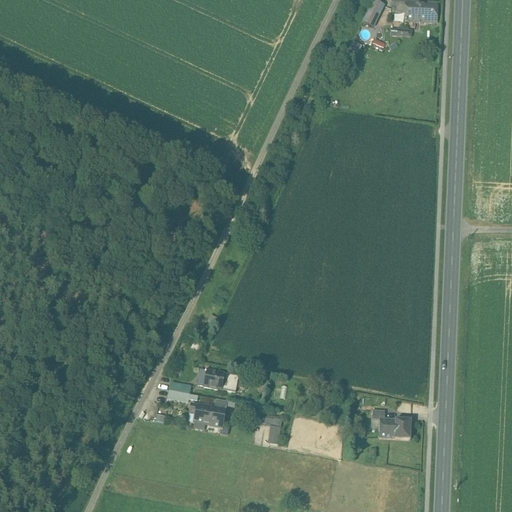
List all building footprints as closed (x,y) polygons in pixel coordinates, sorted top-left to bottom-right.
[(405,3),(391,3),(391,14),(405,14),(405,3)] [(437,4),(405,3),(405,14),(404,23),(436,24),(437,4)] [(383,10),(373,5),(363,25),(373,30),(383,10)] [(238,378),(200,371),(197,387),(203,388),(235,394),(238,378)] [(190,388),(171,384),(169,392),(189,396),(190,388)] [(189,396),(169,392),(168,399),(188,403),(189,396)] [(213,410),(191,406),(188,423),(195,424),(194,430),(203,431),(204,426),(210,427),(210,428),(222,430),(225,412),(213,409),(213,410)] [(384,414),(372,413),(371,421),(379,422),(379,421),(384,421),(384,414)] [(281,422),(266,420),(265,427),(271,429),(269,445),(277,446),(281,422)] [(384,421),(379,421),(379,422),(378,440),(410,442),(411,422),(384,421)]
